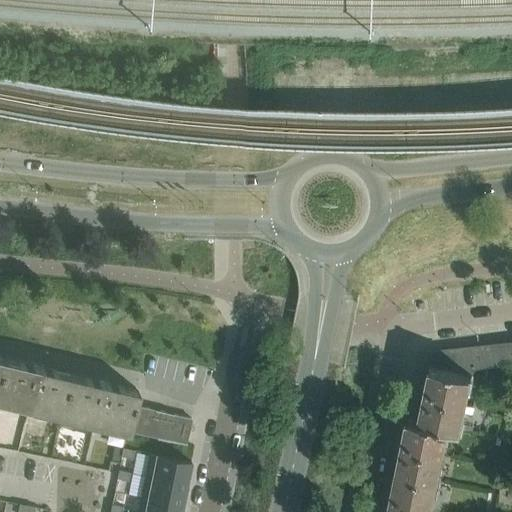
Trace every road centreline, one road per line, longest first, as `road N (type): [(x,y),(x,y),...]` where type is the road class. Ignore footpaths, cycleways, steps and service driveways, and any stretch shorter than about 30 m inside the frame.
road 1 (residential): [(360,511),(401,325),(511,314)]
road 2 (secondary): [(286,180),(174,179),(0,162)]
road 3 (secondary): [(0,207),(174,225),(284,225)]
road 4 (tertiary): [(284,511),(331,255)]
road 5 (secondary): [(511,157),(369,172)]
road 6 (secondary): [(380,203),(511,188)]
